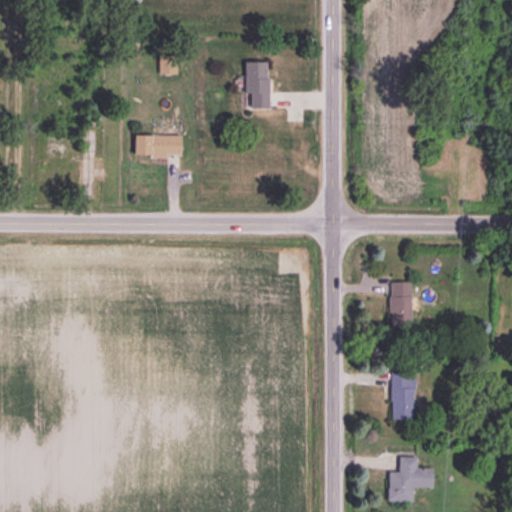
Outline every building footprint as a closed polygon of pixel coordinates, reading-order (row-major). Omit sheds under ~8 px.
[(174,74),(174,58),(165,58),(165,61),(158,61),(158,74),(174,74)] [(267,109),(267,63),(244,63),(244,109),(267,109)] [(132,157),(180,157),(180,137),(132,137),(132,157)] [(388,282),(388,328),(410,328),(410,282),(388,282)] [(413,374),(389,373),(389,420),(413,420),(413,374)] [(386,502),(411,503),(411,489),(430,489),(431,469),(414,469),(415,458),(397,457),(397,473),(386,472),(386,502)]
